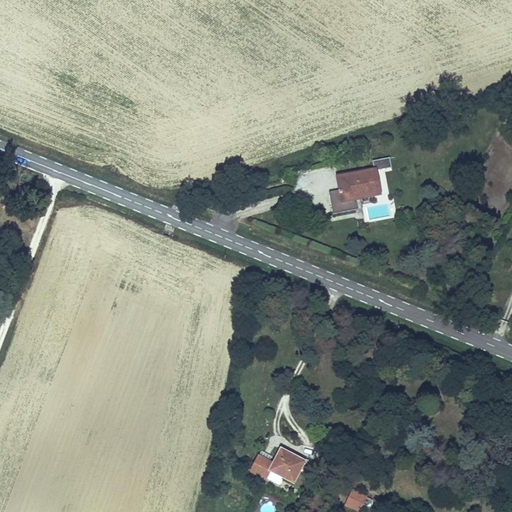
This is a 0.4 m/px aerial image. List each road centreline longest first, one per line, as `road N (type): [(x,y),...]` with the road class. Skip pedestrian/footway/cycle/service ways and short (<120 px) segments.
road 1 (primary): [(0,150),(511,354)]
road 2 (unknown): [(338,285),(285,438)]
